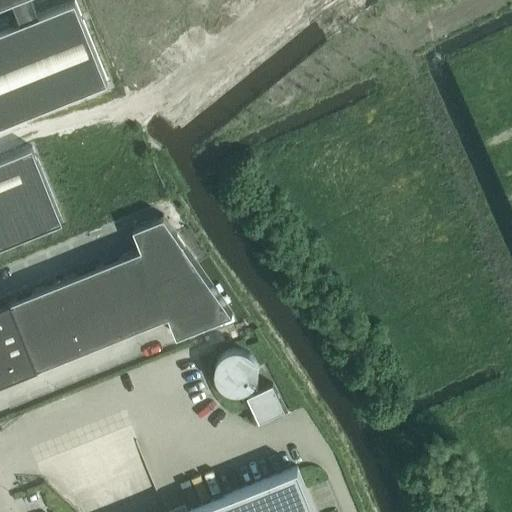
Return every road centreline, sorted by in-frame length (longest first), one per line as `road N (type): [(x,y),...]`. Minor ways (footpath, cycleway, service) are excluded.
road 1 (unknown): [(0,462),(102,417),(166,444),(274,446),(312,457),(346,511)]
road 2 (unclassified): [(0,143),(133,112),(272,0)]
